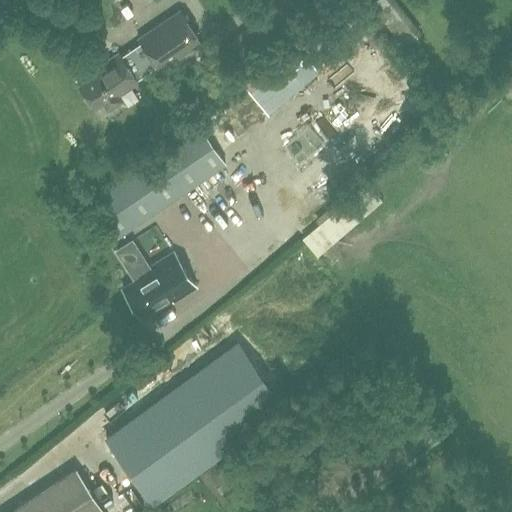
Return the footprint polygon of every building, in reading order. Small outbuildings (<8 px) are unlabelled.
[(237,61),(291,23),(280,7),(226,45),(237,61)] [(159,70),(200,42),(179,11),(138,38),(141,42),(121,56),(119,52),(91,71),(94,75),(80,84),(94,105),(100,101),(107,112),(124,101),(120,95),(139,82),(137,79),(156,66),(159,70)] [(239,79),(268,112),(308,78),(312,74),(310,71),(317,65),(306,52),(301,56),(296,51),(286,60),(276,48),(239,79)] [(226,163),(198,122),(90,196),(118,237),(226,163)] [(361,227),(392,200),(377,183),(354,202),(350,198),(326,218),(334,226),(342,220),(349,228),(356,222),(361,227)] [(174,301),(194,287),(172,255),(152,269),(154,271),(123,294),(140,319),(171,296),(174,301)] [(154,501),(284,407),(236,341),(107,435),(154,501)] [(114,511),(103,492),(65,511),(114,511)]
